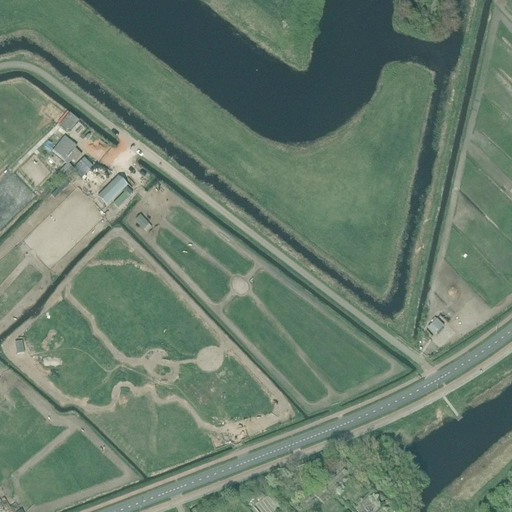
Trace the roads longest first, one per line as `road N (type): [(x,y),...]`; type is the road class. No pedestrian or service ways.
road 1 (track): [(402,347),(480,0)]
road 2 (tertiary): [(117,511),(377,411)]
road 3 (tertiary): [(377,411),(440,389),(503,338)]
road 4 (tertiary): [(503,338),(377,411)]
